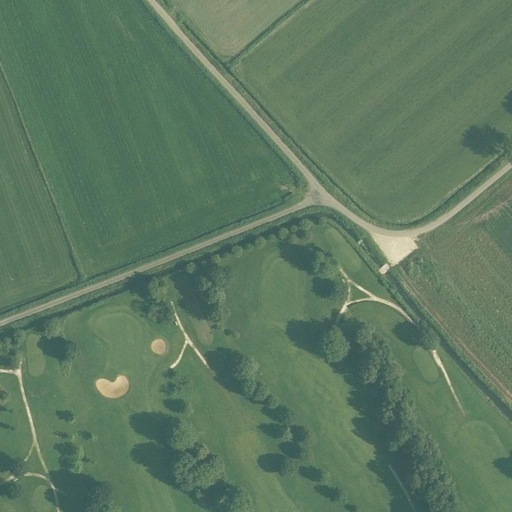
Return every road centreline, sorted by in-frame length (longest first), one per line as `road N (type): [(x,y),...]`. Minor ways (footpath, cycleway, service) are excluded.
road 1 (unclassified): [(0,324),(323,196)]
road 2 (unclassified): [(158,0),(323,196)]
road 3 (unclassified): [(323,196),(368,228),(413,232),(446,217),(511,162)]
